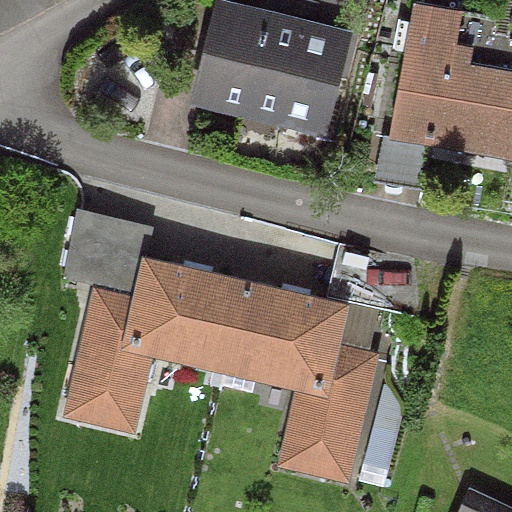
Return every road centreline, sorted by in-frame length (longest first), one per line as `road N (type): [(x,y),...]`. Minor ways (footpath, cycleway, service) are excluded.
road 1 (residential): [(0,120),(210,182),(511,249)]
road 2 (residential): [(124,0),(0,76)]
